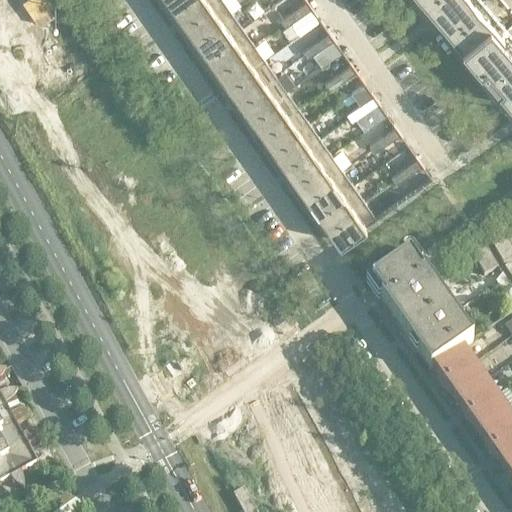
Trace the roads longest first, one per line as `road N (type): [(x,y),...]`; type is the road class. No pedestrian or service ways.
road 1 (residential): [(495,511),(135,0)]
road 2 (residential): [(105,511),(0,317)]
road 3 (residential): [(449,171),(326,0)]
